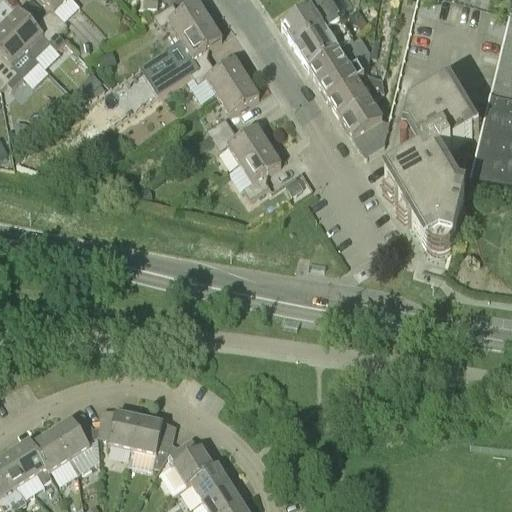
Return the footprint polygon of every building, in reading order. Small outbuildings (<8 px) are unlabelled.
[(54,18),(70,3),(66,0),(35,0),(50,15),(42,24),(58,40),(67,31),(54,18)] [(153,0),(143,0),(143,12),(158,12),(158,0),(153,0)] [(161,0),(170,8),(178,0),(161,0)] [(280,34),(295,56),(339,26),(337,23),(339,21),(331,8),(328,9),(325,4),(311,13),(309,14),(310,15),(280,34)] [(168,28),(180,47),(209,28),(197,9),(179,20),(172,10),(154,22),(161,33),(168,28)] [(18,16),(2,32),(27,58),(28,57),(36,65),(51,50),(57,55),(65,47),(58,40),(42,24),(34,32),(18,16)] [(295,56),(308,77),(361,45),(360,43),(353,47),(350,43),(352,41),(344,29),(342,30),(339,26),(295,56)] [(209,28),(180,47),(191,65),(184,69),(191,80),(210,68),(203,58),(221,47),(209,28)] [(27,58),(2,32),(0,34),(0,62),(1,64),(0,64),(0,79),(8,88),(18,79),(12,73),(27,58)] [(500,56),(511,59),(511,46),(503,44),(500,56)] [(361,45),(308,77),(327,107),(366,81),(366,80),(370,59),(361,45)] [(373,45),(370,63),(377,64),(381,46),(373,45)] [(76,49),(78,60),(93,57),(91,46),(76,49)] [(112,56),(98,61),(103,73),(117,69),(112,56)] [(498,68),(511,71),(511,59),(500,56),(498,68)] [(205,86),(217,104),(246,85),(234,66),(216,78),(210,68),(191,80),(197,91),(205,86)] [(495,80),(511,84),(511,71),(498,68),(495,80)] [(0,96),(8,88),(0,79),(0,96)] [(79,91),(70,99),(79,109),(82,106),(88,101),(99,90),(101,88),(91,79),(79,91)] [(366,81),(327,107),(339,126),(370,106),(370,107),(384,98),(382,86),(381,85),(366,80),(366,81)] [(492,92),(511,96),(511,84),(495,80),(492,92)] [(217,104),(229,123),(259,104),(246,85),(217,104)] [(446,91),(408,114),(402,137),(409,137),(415,149),(409,152),(411,155),(409,160),(407,162),(410,167),(384,183),(391,195),(387,197),(394,209),(398,207),(404,217),(400,220),(408,231),(411,229),(426,254),(438,247),(452,250),(462,214),(434,167),(450,157),(449,155),(472,142),(465,130),(472,126),(471,125),(468,127),(460,115),(464,113),(457,101),(453,103),(446,91)] [(511,108),(511,96),(492,92),(489,103),(511,108)] [(511,108),(489,103),(470,187),(511,192),(511,108)] [(370,107),(370,106),(339,126),(352,146),(353,146),(365,165),(367,165),(366,163),(384,153),(389,128),(383,127),(370,107)] [(206,138),(213,148),(231,136),(225,125),(206,138)] [(28,129),(16,127),(14,139),(26,141),(28,129)] [(227,153),(239,172),(268,153),(256,134),(238,146),(231,136),(213,148),(219,158),(227,153)] [(93,150),(79,157),(83,166),(97,159),(93,150)] [(251,190),(242,196),(249,206),(269,194),(262,184),(281,172),(268,153),(239,172),(251,190)] [(128,182),(135,193),(142,188),(135,177),(128,182)] [(303,194),(295,183),(284,191),(291,202),(303,194)] [(142,207),(152,204),(149,192),(139,195),(142,207)] [(108,452),(133,457),(140,425),(103,417),(99,433),(92,435),(98,442),(98,443),(109,446),(108,452)] [(98,443),(98,442),(92,435),(82,420),(72,427),(71,426),(52,439),(70,467),(69,467),(77,480),(100,466),(97,443),(98,443)] [(170,459),(177,454),(171,450),(175,433),(140,425),(133,457),(156,462),(153,473),(160,475),(170,460),(170,459)] [(69,467),(70,467),(52,439),(32,451),(31,452),(49,480),(69,467)] [(186,493),(190,491),(190,490),(214,474),(213,474),(200,454),(199,455),(192,445),(177,454),(170,459),(170,460),(175,469),(172,471),(186,493)] [(38,482),(43,491),(52,485),(49,480),(31,452),(32,451),(29,447),(8,461),(26,489),(38,482)] [(17,495),(26,489),(8,461),(0,465),(0,490),(13,511),(22,511),(26,509),(24,505),(19,497),(19,498),(17,495)] [(190,491),(202,510),(230,492),(217,471),(213,474),(214,474),(190,490),(190,491)] [(0,511),(13,511),(0,490),(0,511)] [(202,510),(203,511),(242,511),(243,511),(230,492),(202,510)]
